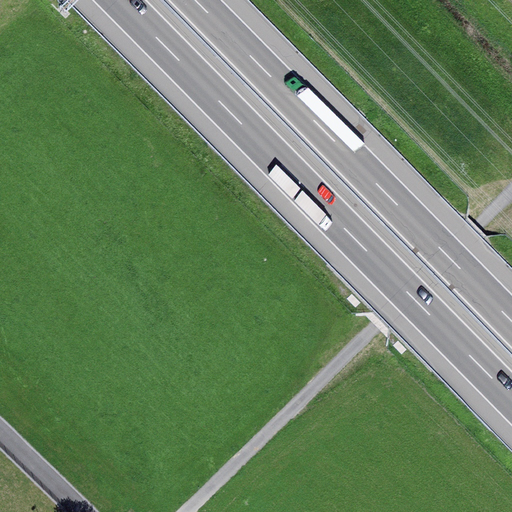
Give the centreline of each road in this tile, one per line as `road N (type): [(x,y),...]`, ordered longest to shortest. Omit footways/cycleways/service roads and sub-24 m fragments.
road 1 (motorway): [(119,0),(511,398)]
road 2 (track): [(188,511),(511,190)]
road 3 (motorway): [(511,321),(195,0)]
